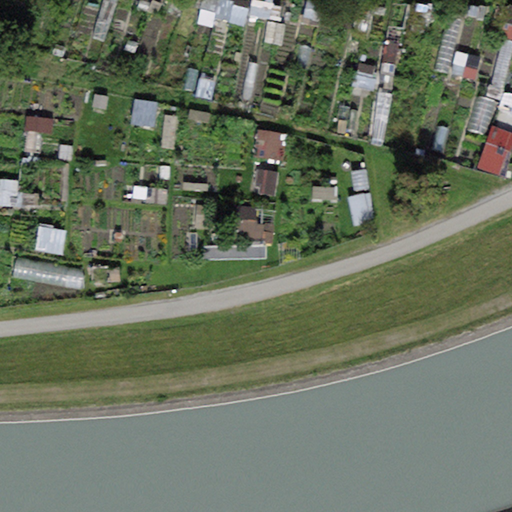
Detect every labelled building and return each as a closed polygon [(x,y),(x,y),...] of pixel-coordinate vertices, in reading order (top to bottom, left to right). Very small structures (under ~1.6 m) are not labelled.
[(216,20),(218,0),(204,0),(202,18),(216,20)] [(221,0),(218,18),(248,24),(253,3),(240,0),(221,0)] [(254,0),(252,15),(284,20),(287,2),(276,0),(254,0)] [(481,10),(458,3),(439,65),(478,77),(483,57),(457,49),(467,16),(478,19),(481,10)] [(504,84),(511,85),(511,4),(508,3),(491,104),(500,106),(504,84)] [(159,125),(160,100),(136,98),(135,124),(159,125)] [(29,115),(28,129),(54,131),(55,117),(29,115)] [(257,165),(284,170),(291,132),(264,127),(257,165)] [(489,139),(480,167),(501,174),(510,147),(489,139)] [(255,191),(278,196),(283,172),(261,167),(255,191)] [(0,202),(40,202),(40,193),(22,193),(22,178),(0,177),(0,202)] [(42,226),(41,251),(65,252),(66,227),(42,226)] [(31,273),(75,285),(79,271),(35,259),(31,273)]
